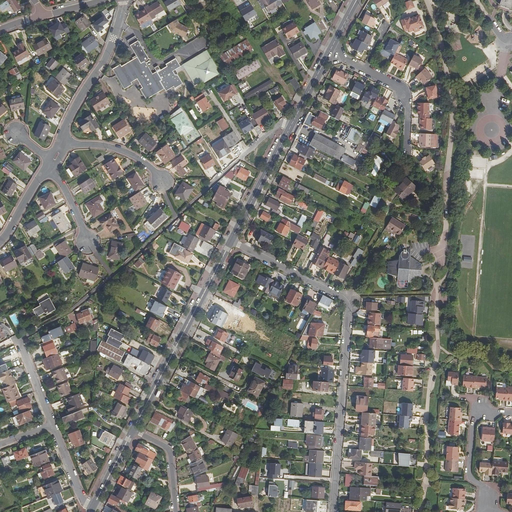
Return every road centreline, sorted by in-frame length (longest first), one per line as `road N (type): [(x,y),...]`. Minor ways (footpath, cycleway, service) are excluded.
road 1 (residential): [(291,123),(277,125),(74,308),(17,340)]
road 2 (residential): [(230,241),(348,302),(332,511)]
road 3 (secondary): [(132,430),(230,241)]
road 4 (residential): [(124,0),(100,69),(60,143)]
road 5 (residential): [(511,414),(483,411),(473,419),(468,476),(486,491),(485,506)]
road 6 (secondary): [(230,241),(291,123)]
